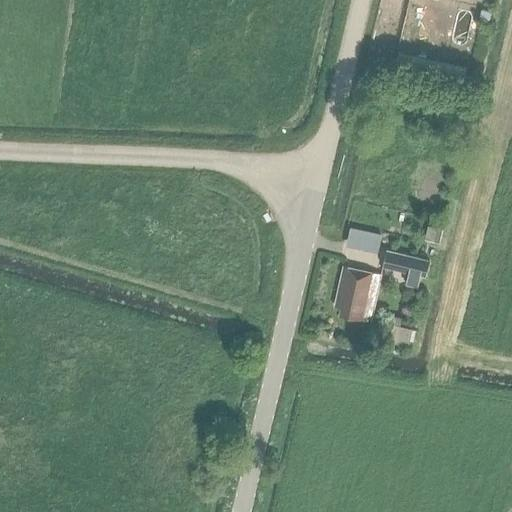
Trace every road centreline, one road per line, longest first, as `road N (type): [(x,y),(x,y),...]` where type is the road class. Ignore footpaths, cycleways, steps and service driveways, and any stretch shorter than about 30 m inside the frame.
road 1 (unclassified): [(241,511),(316,179)]
road 2 (unclassified): [(316,179),(182,157),(0,151)]
road 3 (unclassified): [(316,179),(358,0)]
